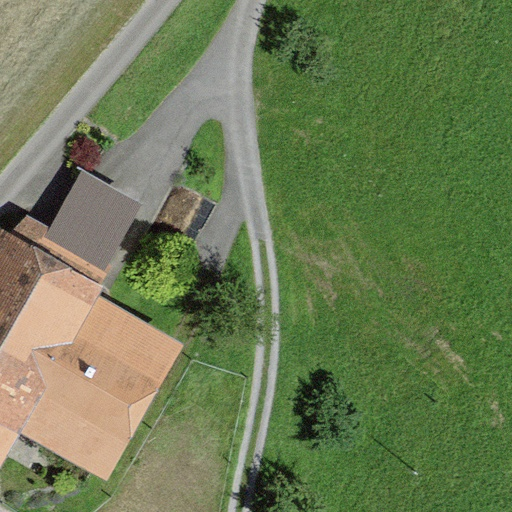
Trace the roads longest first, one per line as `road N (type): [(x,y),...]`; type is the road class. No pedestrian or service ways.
road 1 (unclassified): [(0,201),(176,0)]
road 2 (track): [(243,511),(269,388),(267,255)]
